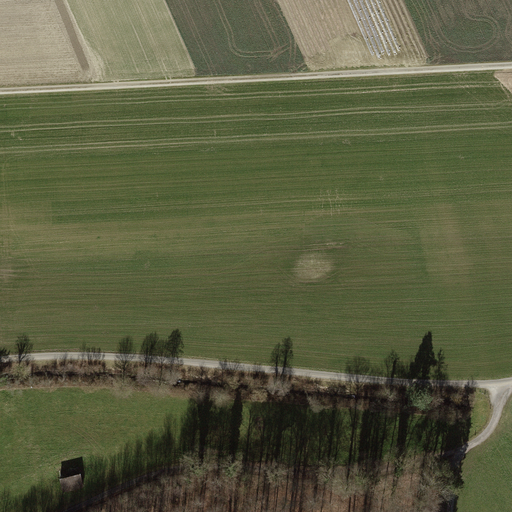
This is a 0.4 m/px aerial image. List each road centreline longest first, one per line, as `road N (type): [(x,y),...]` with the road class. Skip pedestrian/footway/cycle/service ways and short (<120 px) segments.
road 1 (track): [(511,384),(99,356),(0,360)]
road 2 (track): [(0,93),(511,64)]
road 3 (track): [(67,511),(151,476),(202,466),(304,473),(457,451),(490,429),(504,386)]
